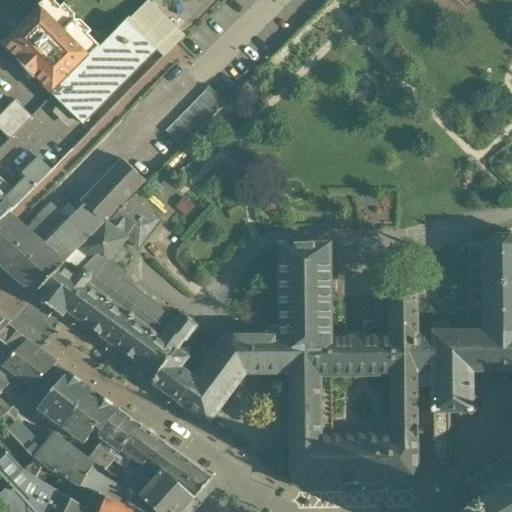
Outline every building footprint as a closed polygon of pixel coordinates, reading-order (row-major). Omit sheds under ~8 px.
[(52,0),(45,0),(2,44),(18,60),(16,62),(34,80),(36,79),(53,95),(100,47),(88,35),(91,32),(81,21),(75,21),(75,16),(64,5),(61,8),(52,0)] [(100,47),(53,95),(82,124),(175,28),(148,2),(130,20),(129,19),(100,47)] [(207,90),(166,132),(181,148),(223,105),(207,90)] [(15,101),(0,116),(0,130),(10,140),(33,118),(15,101)] [(0,222),(9,214),(51,171),(33,155),(19,170),(27,178),(13,191),(3,201),(0,198),(0,222)] [(0,244),(0,266),(34,296),(64,265),(106,222),(145,182),(122,160),(82,202),(81,202),(84,205),(69,221),(61,213),(51,204),(27,230),(20,223),(20,224),(0,244)] [(13,191),(0,179),(0,198),(3,201),(13,191)] [(139,192),(132,199),(142,206),(148,198),(139,192)] [(76,196),(61,213),(69,221),(84,205),(81,202),(82,202),(76,196)] [(132,199),(122,209),(152,230),(160,219),(142,206),(132,199)] [(122,209),(108,223),(110,225),(111,224),(113,223),(115,223),(117,223),(119,224),(120,225),(122,226),(123,227),(123,229),(124,231),(123,233),(123,235),(128,239),(127,240),(138,249),(152,230),(122,209)] [(9,214),(0,222),(0,244),(20,224),(9,214)] [(111,224),(110,225),(108,223),(106,222),(64,265),(34,296),(50,309),(78,277),(96,257),(97,258),(100,254),(111,263),(112,262),(113,263),(116,263),(118,263),(120,263),(122,261),(124,260),(125,258),(125,255),(125,253),(125,250),(124,249),(122,247),(127,240),(128,239),(123,235),(123,233),(124,231),(123,229),(123,227),(122,226),(120,225),(119,224),(117,223),(115,223),(113,223),(111,224)] [(493,238),(484,246),(480,245),(479,248),(471,248),(471,245),(468,245),(468,248),(465,248),(465,251),(468,251),(468,262),(466,262),(466,265),(468,265),(468,277),(466,277),(466,279),(468,279),(469,290),(466,291),(466,294),(468,294),(469,305),(466,305),(466,308),(469,308),(469,320),(466,320),(466,323),(469,322),(469,333),(449,333),(449,323),(432,324),(432,333),(433,374),(474,374),(498,373),(498,380),(510,379),(510,374),(511,374),(511,231),(511,232),(509,236),(496,236),(494,232),(491,233),(493,238)] [(157,243),(146,255),(155,263),(166,251),(157,243)] [(281,325),(331,324),(330,245),(280,246),(281,325)] [(96,257),(78,277),(178,349),(184,341),(186,342),(196,327),(111,263),(100,254),(97,258),(96,257)] [(78,277),(50,309),(64,318),(68,313),(155,378),(152,382),(178,402),(195,379),(181,369),(189,358),(178,349),(78,277)] [(227,335),(195,379),(178,402),(210,427),(247,376),(290,375),(292,487),(419,485),(417,374),(433,374),(432,333),(418,334),(417,295),(390,296),(391,338),(330,339),(331,324),(281,325),(281,334),(227,335)] [(0,334),(9,325),(0,317),(0,334)] [(0,369),(27,342),(28,342),(10,327),(11,327),(9,325),(0,334),(0,369)] [(27,342),(0,369),(0,420),(13,408),(0,395),(0,394),(3,392),(7,396),(15,388),(21,393),(17,398),(20,401),(57,364),(27,342)] [(69,374),(33,417),(56,435),(58,436),(64,429),(91,390),(69,374)] [(431,464),(431,467),(454,467),(454,464),(451,464),(451,453),(454,453),(454,450),(451,450),(451,440),(454,440),(454,437),(451,437),(451,428),(454,428),(454,425),(451,425),(450,414),(459,414),(459,417),(462,417),(462,414),(469,414),(471,417),(473,417),(477,413),(477,410),(474,408),(474,400),(477,400),(477,397),(474,397),(474,388),(477,388),(477,384),(474,384),(474,374),(433,374),(433,385),(430,385),(430,387),(433,387),(433,397),(430,398),(430,400),(433,400),(433,410),(430,410),(430,415),(433,415),(433,425),(430,425),(431,428),(433,428),(433,438),(430,438),(430,441),(433,440),(433,450),(431,450),(431,453),(433,453),(434,464),(431,464)] [(91,390),(64,429),(84,445),(97,427),(102,430),(118,410),(91,390)] [(138,425),(118,410),(102,430),(101,432),(100,439),(120,453),(128,442),(126,440),(138,425)] [(165,444),(138,425),(126,440),(128,442),(120,453),(117,456),(122,460),(126,454),(133,459),(131,462),(135,465),(137,465),(139,463),(143,466),(146,463),(149,465),(165,444)] [(37,461),(8,430),(0,437),(0,446),(8,455),(25,472),(38,462),(37,461)] [(58,436),(56,435),(37,461),(38,462),(41,465),(42,466),(75,485),(77,486),(81,488),(91,471),(95,464),(58,436)] [(98,448),(92,443),(83,455),(89,460),(98,448)] [(211,477),(165,444),(149,465),(161,476),(167,474),(195,499),(197,496),(203,502),(218,486),(212,480),(211,481),(211,479),(211,477)] [(116,460),(99,447),(98,448),(89,460),(95,464),(99,467),(106,471),(116,460)] [(69,499),(35,478),(25,472),(8,455),(0,462),(0,473),(35,511),(84,511),(86,509),(69,499)] [(511,511),(511,456),(507,459),(504,455),(501,457),(504,462),(490,470),(487,465),(483,467),(485,472),(471,480),(469,475),(465,477),(468,482),(466,483),(467,486),(462,488),(463,491),(461,492),(470,508),(472,507),(473,508),(466,511),(511,511)] [(149,465),(146,463),(143,466),(126,485),(121,489),(124,494),(120,504),(139,511),(183,511),(195,499),(167,474),(161,476),(149,465)] [(75,485),(42,466),(35,478),(69,499),(73,492),(77,486),(75,485)] [(121,489),(91,471),(81,488),(107,499),(120,504),(124,494),(121,489)] [(35,511),(0,473),(0,509),(2,511),(35,511)] [(88,501),(73,492),(69,499),(86,509),(89,503),(88,501)] [(139,511),(120,504),(107,499),(101,511),(139,511)]
